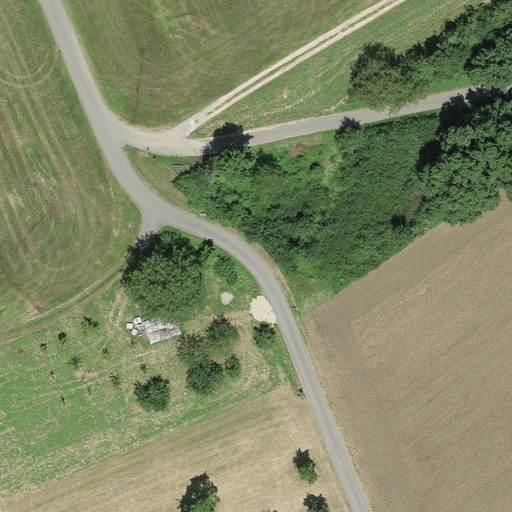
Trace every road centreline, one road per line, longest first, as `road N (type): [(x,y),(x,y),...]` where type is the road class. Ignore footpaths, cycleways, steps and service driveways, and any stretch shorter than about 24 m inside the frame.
road 1 (residential): [(45,0),(101,132),(132,181),(165,212),(222,233),(264,267),(360,511)]
road 2 (track): [(511,84),(197,145),(101,132)]
road 3 (track): [(393,0),(162,142)]
